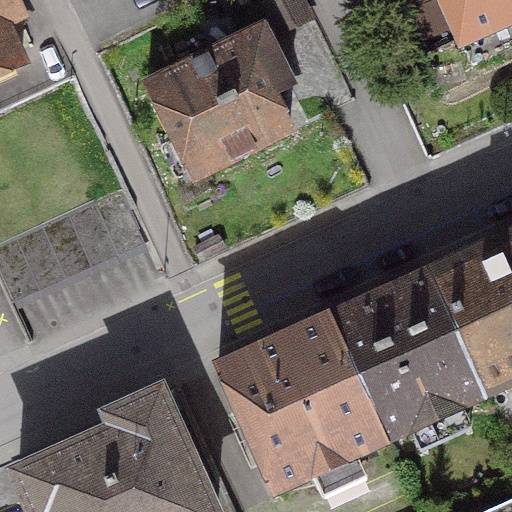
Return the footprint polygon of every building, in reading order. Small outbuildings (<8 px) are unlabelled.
[(3,25),(22,17),(13,0),(0,0),(0,72),(21,63),(3,25)] [(261,0),(277,30),(308,15),(300,0),(261,0)] [(511,0),(441,0),(461,45),(511,22),(511,0)] [(272,96),(291,86),(264,32),(245,42),(243,39),(146,88),(192,179),(289,131),(272,96)] [(144,243),(120,190),(0,244),(0,272),(13,301),(144,243)] [(511,385),(511,234),(432,271),(487,397),(511,385)] [(327,318),(384,443),(487,397),(432,271),(327,318)] [(358,455),(384,443),(327,318),(217,368),(274,493),(358,455)] [(211,511),(159,395),(108,417),(115,431),(16,475),(32,511),(211,511)] [(511,511),(511,498),(481,511),(511,511)]
